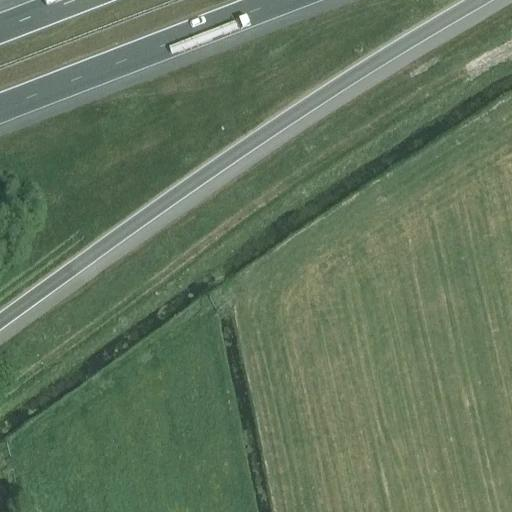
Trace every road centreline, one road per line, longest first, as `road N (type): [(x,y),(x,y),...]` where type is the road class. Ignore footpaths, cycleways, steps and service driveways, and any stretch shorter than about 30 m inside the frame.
road 1 (motorway): [(0,321),(284,121),(480,0)]
road 2 (motorway): [(0,109),(284,0)]
